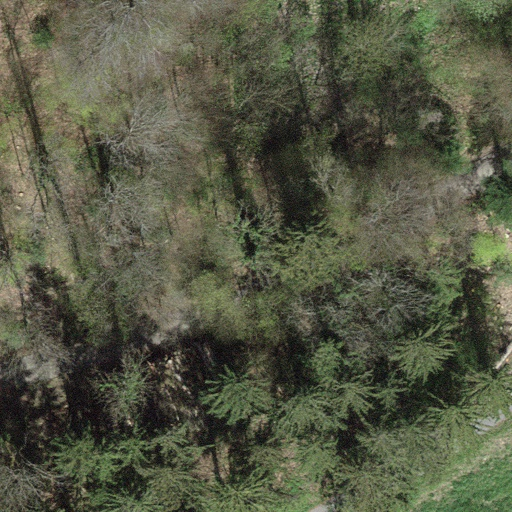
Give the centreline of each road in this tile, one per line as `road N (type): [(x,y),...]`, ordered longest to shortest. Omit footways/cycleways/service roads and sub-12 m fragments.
road 1 (track): [(511,152),(271,300),(0,362)]
road 2 (track): [(0,125),(200,157),(504,153)]
road 3 (unclassified): [(311,511),(511,396)]
